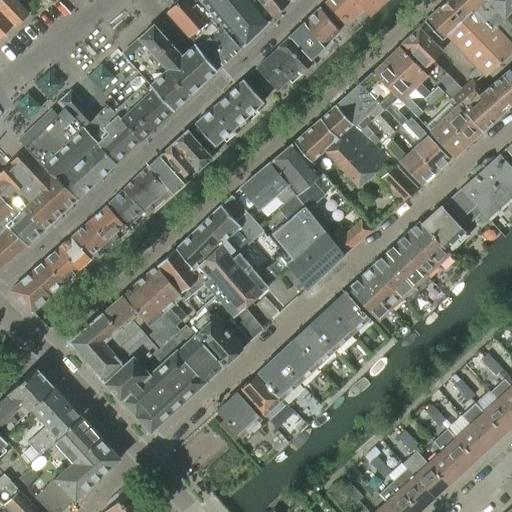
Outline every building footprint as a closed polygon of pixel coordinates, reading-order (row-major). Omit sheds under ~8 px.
[(0,0),(0,10),(13,25),(15,26),(27,13),(14,0),(0,0)] [(270,18),(256,0),(178,0),(167,11),(189,36),(212,15),(239,48),(269,19),(270,18)] [(289,2),(287,0),(256,0),(270,18),(289,2)] [(346,26),(364,10),(354,0),(327,0),(324,3),(346,26)] [(354,0),(364,10),(370,16),(386,0),(354,0)] [(485,0),(446,0),(423,21),(441,40),(446,36),(448,34),(485,0)] [(485,0),(448,34),(487,75),(511,50),(511,25),(504,18),(485,0)] [(511,0),(485,0),(504,18),(511,8),(511,0)] [(319,8),(302,23),(324,47),(339,31),(319,8)] [(0,37),(13,25),(0,10),(0,37)] [(217,70),(226,61),(240,49),(239,48),(212,15),(189,36),(195,41),(194,42),(195,44),(217,70)] [(145,81),(173,110),(212,74),(217,70),(195,44),(189,49),(182,55),(153,23),(120,53),(146,81),(145,81)] [(302,23),(289,35),(310,59),(324,47),(302,23)] [(418,26),(400,43),(401,44),(425,67),(453,95),(461,88),(433,60),(442,51),(418,26)] [(275,49),(297,71),(299,73),(312,61),(310,59),(289,35),(287,37),(275,49)] [(399,46),(384,59),(413,89),(428,75),(399,46)] [(297,71),(275,49),(266,58),(286,81),(297,71)] [(266,58),(256,68),(276,90),(286,81),(266,58)] [(413,89),(384,59),(371,72),(397,97),(412,113),(418,107),(407,95),(413,89)] [(453,95),(451,97),(482,130),(511,103),(511,64),(501,74),(482,90),(471,79),(453,95)] [(371,72),(359,83),(383,109),(385,108),(400,126),(403,123),(406,120),(390,103),(397,97),(371,72)] [(173,110),(145,81),(144,82),(140,77),(136,77),(131,83),(131,86),(135,91),(109,116),(112,120),(117,115),(139,140),(173,110)] [(194,123),(215,146),(263,102),(243,79),(194,123)] [(359,83),(347,93),(372,119),(385,134),(391,129),(378,114),(383,109),(359,83)] [(99,131),(105,126),(70,90),(58,102),(64,108),(91,136),(98,130),(99,131)] [(347,93),(335,104),(354,126),(375,145),(379,140),(365,126),(372,119),(347,93)] [(449,104),(438,114),(442,118),(467,144),(482,130),(451,97),(447,101),(449,104)] [(334,104),(292,141),(311,162),(323,151),(357,187),(376,171),(388,158),(375,145),(354,126),(335,104),(334,104)] [(24,147),(42,166),(74,200),(116,162),(91,136),(64,108),(24,147)] [(435,116),(424,126),(428,130),(453,157),(453,158),(467,144),(442,118),(438,114),(435,116)] [(98,130),(91,136),(116,162),(139,140),(117,115),(112,120),(105,126),(99,131),(98,130)] [(412,147),(436,173),(450,159),(410,117),(406,120),(403,123),(420,140),(412,147)] [(186,129),(171,144),(192,167),(197,172),(212,157),(186,129)] [(421,186),(436,173),(412,147),(404,154),(391,140),(385,146),(398,161),(421,186)] [(292,141),(268,162),(304,206),(306,208),(333,185),(322,173),(321,173),(311,162),(292,141)] [(171,144),(161,153),(182,177),(192,167),(171,144)] [(0,169),(0,177),(0,178),(0,229),(4,224),(27,245),(51,222),(74,200),(42,166),(24,147),(0,169)] [(161,153),(145,168),(170,195),(186,181),(182,177),(161,153)] [(460,188),(481,212),(487,218),(511,195),(511,168),(498,153),(460,188)] [(304,206),(268,162),(240,187),(258,209),(275,194),(283,204),(278,209),(287,220),(304,206)] [(379,179),(402,202),(418,188),(394,164),(379,179)] [(145,168),(121,191),(143,212),(147,215),(170,195),(145,168)] [(444,203),(460,219),(466,226),(481,212),(460,188),(444,203)] [(143,212),(121,191),(109,203),(129,225),(143,212)] [(239,252),(263,230),(231,195),(202,220),(219,239),(218,240),(222,245),(228,239),(239,252)] [(421,223),(449,253),(469,235),(440,205),(421,223)] [(107,206),(88,221),(112,246),(120,240),(114,234),(124,225),(107,206)] [(304,206),(287,220),(271,233),(291,258),(285,263),(289,268),(306,289),(344,254),(329,235),(306,208),(304,206)] [(340,225),(329,235),(344,254),(370,231),(360,219),(346,232),(340,225)] [(194,271),(222,245),(218,240),(219,239),(202,220),(174,248),(194,271)] [(71,237),(89,257),(99,248),(104,253),(112,246),(88,221),(71,237)] [(419,221),(407,232),(431,258),(438,265),(450,254),(421,223),(419,221)] [(0,266),(27,245),(4,224),(0,229),(0,266)] [(407,232),(395,243),(426,276),(438,265),(407,232)] [(71,237),(59,247),(80,269),(91,259),(89,257),(71,237)] [(194,271),(216,297),(233,317),(232,318),(250,341),(263,329),(244,307),(269,287),(239,252),(228,239),(222,245),(194,271)] [(395,243),(383,255),(414,287),(426,276),(395,243)] [(59,247),(44,260),(66,281),(80,269),(59,247)] [(216,297),(174,248),(157,265),(156,265),(193,310),(197,314),(216,297)] [(383,255),(371,265),(402,298),(414,287),(383,255)] [(44,260),(29,274),(51,296),(66,281),(44,260)] [(156,265),(149,270),(176,302),(187,316),(193,310),(156,265)] [(371,265),(360,276),(391,309),(402,298),(371,265)] [(149,270),(135,283),(161,315),(162,314),(176,326),(181,321),(169,308),(176,302),(149,270)] [(51,296),(29,274),(10,290),(31,312),(51,296)] [(391,309),(360,276),(347,288),(378,321),(391,309)] [(161,315),(135,283),(122,294),(144,321),(148,326),(161,315)] [(345,291),(327,308),(352,335),(369,318),(345,291)] [(122,294),(102,312),(116,328),(130,316),(136,323),(138,321),(140,323),(140,324),(144,321),(122,294)] [(327,308),(310,324),(334,351),(352,335),(327,308)] [(223,365),(242,347),(214,317),(207,310),(187,327),(195,334),(223,365)] [(103,339),(116,328),(102,312),(68,342),(105,384),(126,364),(103,339)] [(161,347),(179,330),(162,314),(161,315),(148,326),(153,332),(150,335),(161,347)] [(143,363),(158,349),(137,326),(140,323),(138,321),(136,323),(130,316),(116,328),(103,339),(126,364),(136,355),(143,363)] [(153,374),(195,334),(187,327),(185,324),(179,330),(161,347),(158,349),(143,363),(153,374)] [(310,324),(293,340),(317,367),(334,351),(310,324)] [(223,365),(195,334),(177,351),(206,381),(223,365)] [(293,340),(275,356),(300,383),(317,367),(293,340)] [(123,401),(151,431),(206,381),(177,351),(153,374),(123,401)] [(480,359),(487,367),(494,361),(487,353),(480,359)] [(105,384),(123,401),(153,374),(143,363),(136,355),(126,364),(105,384)] [(300,383),(275,356),(257,373),(282,399),(300,383)] [(497,374),(498,373),(504,367),(503,367),(501,368),(494,361),(487,367),(495,375),(497,374)] [(27,465),(29,468),(18,478),(27,487),(51,511),(59,511),(74,499),(75,500),(119,459),(74,409),(53,387),(53,386),(35,366),(7,393),(0,400),(0,425),(6,431),(30,409),(48,428),(40,435),(42,437),(38,440),(46,448),(27,465)] [(504,367),(498,373),(497,374),(502,380),(511,390),(511,381),(509,384),(505,380),(511,375),(504,367)] [(264,416),(282,399),(257,373),(240,389),(264,416)] [(452,385),(460,393),(467,386),(459,379),(452,385)] [(495,397),(494,398),(511,417),(511,390),(502,380),(489,392),(495,397)] [(467,386),(460,393),(467,401),(474,394),(467,386)] [(216,410),(241,438),(262,418),(237,391),(216,410)] [(511,417),(494,398),(480,411),(501,434),(511,423),(511,417)] [(424,411),(431,418),(438,412),(432,404),(424,411)] [(480,411),(466,424),(487,446),(501,434),(480,411)] [(431,418),(438,425),(445,419),(438,412),(431,418)] [(466,424),(452,436),(473,459),(487,446),(466,424)] [(397,436),(404,444),(411,438),(404,430),(397,436)] [(452,436),(438,449),(459,472),(473,459),(452,436)] [(411,438),(404,444),(411,452),(418,446),(411,438)] [(438,449),(424,462),(445,485),(459,472),(438,449)] [(369,462),(377,472),(385,465),(376,455),(369,462)] [(406,468),(405,469),(432,498),(445,485),(424,462),(412,474),(406,468)] [(385,465),(377,472),(382,478),(390,471),(385,465)] [(397,487),(397,488),(418,510),(432,498),(405,469),(392,482),(397,487)] [(12,495),(19,489),(3,473),(0,475),(0,489),(3,487),(12,495)] [(341,488),(348,495),(355,489),(348,481),(341,488)] [(154,511),(133,488),(131,486),(102,511),(154,511)] [(397,488),(383,500),(393,511),(415,511),(418,510),(397,488)] [(40,511),(19,489),(12,495),(3,503),(11,511),(40,511)] [(355,489),(348,495),(354,503),(362,497),(355,489)] [(393,511),(383,500),(370,511),(393,511)]
